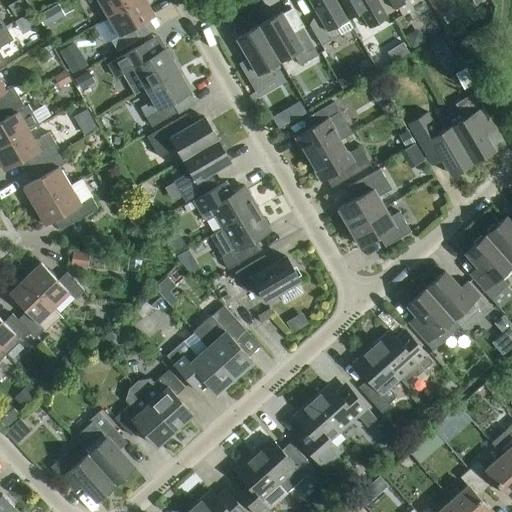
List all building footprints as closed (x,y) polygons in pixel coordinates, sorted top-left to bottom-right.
[(26,11),(19,0),(18,0),(8,7),(14,18),(26,11)] [(94,0),(96,0),(107,18),(137,0),(86,0),(89,3),(94,0)] [(144,0),(137,0),(107,18),(118,37),(111,41),(117,52),(139,39),(133,29),(154,16),(144,0)] [(347,19),(336,0),(308,0),(319,19),(309,25),(321,46),(340,35),(335,26),(347,19)] [(336,0),(347,19),(359,12),(368,28),(387,16),(377,0),(336,0)] [(388,0),(395,10),(405,4),(403,0),(388,0)] [(54,22),(48,11),(38,17),(44,28),(54,22)] [(280,13),(258,26),(279,61),(292,53),(300,66),(318,55),(304,31),(294,37),(280,13)] [(279,61),(258,26),(237,38),(251,63),(241,68),(256,93),(276,82),(267,68),(279,61)] [(0,68),(7,65),(0,53),(0,47),(13,40),(5,27),(0,29),(0,68)] [(425,42),(419,29),(406,36),(413,49),(425,42)] [(134,95),(145,88),(177,70),(171,61),(174,60),(168,49),(165,50),(156,35),(108,64),(116,78),(122,74),(134,95)] [(87,66),(81,54),(66,63),(72,74),(87,66)] [(464,69),(455,75),(463,90),(473,84),(471,81),(464,69)] [(177,70),(145,88),(153,101),(140,108),(151,127),(173,114),(167,105),(189,92),(177,70)] [(95,82),(88,71),(74,79),(81,91),(95,82)] [(71,81),(65,72),(54,78),(59,87),(71,81)] [(353,87),(346,76),(337,81),(344,92),(353,87)] [(0,107),(19,97),(17,95),(34,87),(30,79),(13,88),(12,87),(5,91),(0,82),(0,107)] [(463,119),(451,126),(473,163),(494,150),(486,136),(496,130),(474,92),(454,104),(463,119)] [(0,147),(28,131),(39,125),(28,105),(24,107),(19,97),(0,107),(0,115),(3,120),(0,121),(0,147)] [(296,137),(308,159),(340,141),(352,133),(334,102),(312,114),(318,124),(296,137)] [(89,106),(77,113),(87,131),(99,124),(89,106)] [(282,111),(272,118),(279,129),(289,123),(282,111)] [(473,163),(451,126),(439,133),(427,112),(407,124),(432,166),(442,160),(451,175),(473,163)] [(175,147),(182,159),(217,139),(204,117),(177,133),(171,122),(146,136),(158,157),(175,147)] [(31,169),(38,165),(60,152),(48,133),(34,141),(28,131),(0,147),(0,164),(4,171),(25,158),(31,169)] [(415,143),(408,131),(399,136),(406,148),(415,143)] [(217,139),(182,159),(189,171),(172,181),(185,202),(209,188),(203,177),(230,162),(217,139)] [(340,141),(308,159),(321,180),(343,167),(349,177),(370,165),(360,147),(347,154),(340,141)] [(424,160),(415,144),(400,152),(410,169),(424,160)] [(22,187),(34,206),(69,185),(58,167),(66,162),(60,152),(38,165),(44,175),(22,187)] [(337,209),(349,228),(384,208),(378,198),(391,189),(379,169),(348,186),(356,198),(337,209)] [(69,185),(34,206),(45,225),(66,213),(72,223),(97,209),(80,179),(69,185)] [(214,215),(222,229),(257,208),(244,186),(223,198),(216,186),(192,201),(192,202),(196,208),(204,221),(214,215)] [(196,208),(192,202),(184,207),(187,213),(196,208)] [(148,220),(140,206),(131,212),(139,225),(148,220)] [(257,208),(222,229),(235,251),(221,259),(227,270),(255,254),(249,243),(270,231),(257,208)] [(384,208),(349,228),(360,247),(378,237),(384,247),(411,232),(399,211),(389,217),(384,208)] [(511,224),(505,217),(485,235),(511,265),(511,264),(511,224)] [(186,247),(178,232),(166,239),(175,253),(186,247)] [(511,265),(485,235),(465,253),(477,266),(468,274),(491,300),(507,285),(499,276),(511,265)] [(180,262),(192,255),(188,250),(176,257),(180,262)] [(87,268),(89,254),(73,252),(71,265),(87,268)] [(260,257),(234,273),(245,291),(256,285),(265,300),(278,293),(284,303),(301,293),(295,282),(299,280),(285,257),(266,268),(260,257)] [(40,263),(24,278),(53,308),(69,293),(75,299),(84,290),(66,272),(58,281),(40,263)] [(444,272),(425,288),(460,327),(460,326),(463,329),(481,313),(482,315),(491,307),(467,281),(459,288),(444,272)] [(170,292),(176,286),(167,277),(155,288),(171,306),(178,301),(170,292)] [(26,311),(17,319),(17,320),(29,332),(35,338),(43,329),(46,331),(53,324),(45,316),(53,308),(24,278),(8,294),(26,311)] [(460,327),(425,288),(407,305),(416,315),(408,323),(433,351),(460,327)] [(192,332),(206,348),(207,347),(234,378),(252,361),(238,346),(250,335),(223,306),(211,316),(211,315),(192,332)] [(261,324),(273,314),(270,309),(257,316),(261,324)] [(0,318),(0,348),(14,334),(20,340),(29,332),(17,320),(17,319),(12,314),(3,322),(0,318)] [(511,327),(511,325),(504,317),(495,324),(503,333),(505,334),(511,327)] [(371,348),(398,378),(406,386),(433,362),(405,331),(396,339),(389,331),(371,348)] [(207,347),(206,348),(198,356),(184,340),(166,356),(200,394),(209,386),(216,394),(234,378),(207,347)] [(398,378),(371,348),(353,364),(367,379),(358,387),(382,414),(391,405),(380,394),(398,378)] [(66,370),(75,361),(66,353),(58,361),(66,370)] [(55,362),(49,369),(57,378),(63,371),(55,362)] [(138,381),(133,385),(174,431),(192,415),(175,396),(184,387),(168,369),(154,382),(150,379),(138,381)] [(25,409),(40,394),(29,383),(14,399),(25,409)] [(329,385),(312,401),(338,431),(356,415),(367,427),(376,419),(344,383),(335,391),(329,385)] [(174,431),(133,385),(129,389),(126,401),(129,405),(114,418),(130,436),(139,428),(156,447),(174,431)] [(338,431),(312,401),(294,417),(303,428),(294,436),(299,441),(322,467),(340,451),(329,440),(338,431)] [(92,423),(75,439),(87,454),(115,484),(133,467),(115,447),(123,439),(99,412),(89,420),(92,423)] [(511,423),(491,443),(501,455),(511,466),(511,423)] [(411,448),(422,460),(446,439),(435,427),(411,448)] [(270,438),(252,454),(287,493),(314,469),(296,448),(287,456),(270,438)] [(115,484),(87,454),(76,464),(66,453),(51,467),(72,491),(81,484),(96,501),(115,484)] [(266,511),(287,493),(252,454),(234,470),(242,479),(232,487),(241,497),(254,511),(266,511)] [(478,461),(469,469),(486,488),(494,480),(510,497),(511,495),(511,466),(501,455),(485,469),(478,461)] [(467,485),(450,500),(461,511),(491,511),(477,496),(486,488),(469,469),(459,477),(467,485)] [(355,485),(347,475),(338,483),(346,493),(355,485)] [(379,476),(372,483),(380,493),(388,486),(380,477),(379,476)] [(210,491),(192,507),(196,511),(245,511),(233,499),(224,507),(210,491)] [(0,511),(18,511),(1,495),(0,496),(0,511)] [(432,511),(427,506),(420,511),(461,511),(450,500),(436,511),(432,511)]
